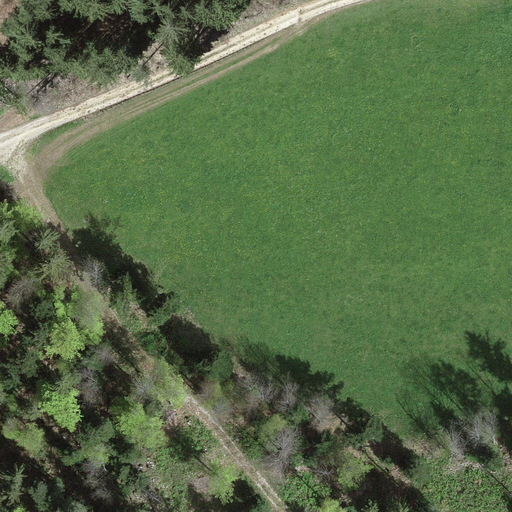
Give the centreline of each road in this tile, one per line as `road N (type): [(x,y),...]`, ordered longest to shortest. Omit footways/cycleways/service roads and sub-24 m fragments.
road 1 (track): [(291,511),(86,285),(0,144)]
road 2 (track): [(0,144),(357,0)]
